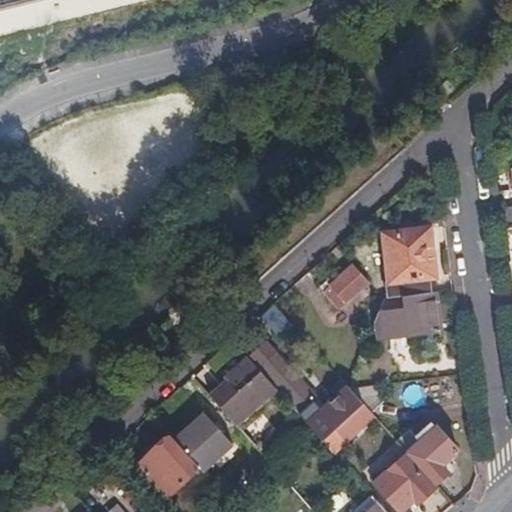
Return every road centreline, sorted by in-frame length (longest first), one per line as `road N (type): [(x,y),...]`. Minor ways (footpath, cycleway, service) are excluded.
road 1 (residential): [(31,511),(165,380),(465,112)]
road 2 (residential): [(465,112),(507,492)]
road 3 (residential): [(358,0),(276,38),(82,88),(0,125)]
